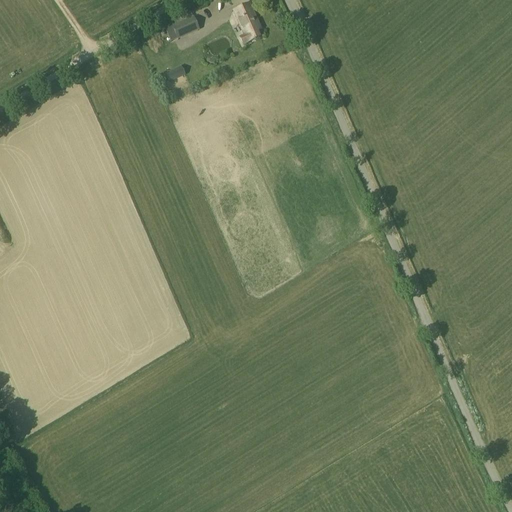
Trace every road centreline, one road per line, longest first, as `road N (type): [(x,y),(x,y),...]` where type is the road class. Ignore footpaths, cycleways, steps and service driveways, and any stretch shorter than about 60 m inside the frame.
road 1 (unclassified): [(511,508),(290,0)]
road 2 (unclassified): [(0,104),(178,0)]
